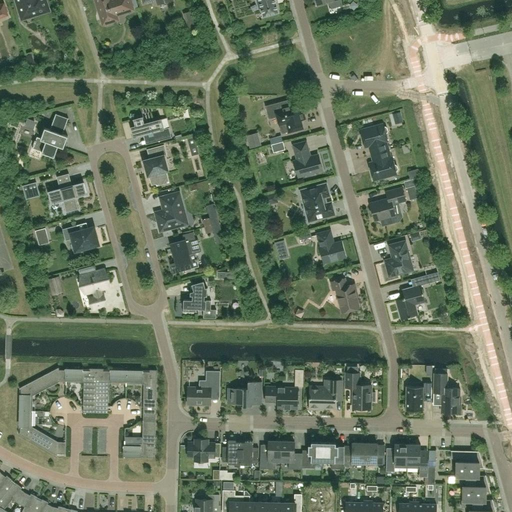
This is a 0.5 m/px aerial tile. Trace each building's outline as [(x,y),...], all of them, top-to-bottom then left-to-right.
[(43,0),(16,0),(22,19),(49,11),(45,0),(44,0),(43,0)] [(96,0),(104,23),(114,20),(113,15),(132,9),(129,0),(96,0)] [(256,0),(259,8),(261,8),(263,15),(263,17),(278,13),(274,0),(256,0)] [(290,106),(288,100),(266,106),(269,118),(277,116),(280,125),(282,133),(288,131),(289,132),(303,128),(300,120),(304,119),(302,112),(299,113),(296,104),(290,106)] [(56,113),(50,129),(45,128),(41,138),(37,137),(33,149),(37,150),(37,151),(54,157),(58,148),(62,150),(63,147),(64,148),(68,136),(63,134),(68,118),(56,113)] [(145,123),(143,116),(133,119),(135,125),(130,127),(133,138),(148,134),(150,143),(172,137),(169,127),(164,129),(161,118),(145,123)] [(383,124),(360,130),(365,147),(370,146),(372,154),(388,149),(385,141),(387,141),(385,133),(387,133),(388,131),(387,127),(385,126),(384,127),(383,124)] [(197,146),(195,136),(187,138),(190,148),(197,146)] [(284,149),(282,141),(272,144),(274,152),(284,149)] [(306,142),(293,145),(297,160),(294,161),(298,177),(307,174),(307,176),(314,174),(313,173),(322,170),(318,154),(309,157),(308,153),(309,153),(306,142)] [(166,155),(164,146),(148,150),(150,159),(144,160),(145,165),(144,165),(146,172),(147,171),(148,176),(150,175),(152,184),(157,183),(157,185),(163,183),(167,177),(166,173),(168,172),(164,156),(166,155)] [(388,149),(372,154),(374,162),(369,163),(374,180),(396,174),(396,171),(397,171),(398,169),(397,166),(395,164),(394,165),(392,157),(390,157),(388,149)] [(72,185),(69,173),(57,176),(60,188),(48,191),(51,204),(54,203),(54,204),(57,203),(57,202),(63,201),(66,212),(78,209),(75,197),(87,194),(84,182),(72,185)] [(406,188),(415,185),(413,179),(404,181),(406,188)] [(205,192),(210,190),(207,180),(197,183),(198,188),(205,192)] [(36,182),(23,186),(25,193),(38,189),(36,182)] [(326,184),(301,191),(309,221),(334,214),(331,205),(329,203),(326,204),(324,197),(327,196),(328,193),(326,184)] [(370,210),(371,215),(373,215),(374,220),(380,219),(381,224),(391,222),(389,216),(395,215),(393,206),(394,203),(405,200),(402,188),(386,192),(388,199),(370,204),(371,209),(370,210)] [(186,223),(178,194),(162,198),(165,209),(163,212),(157,213),(161,230),(186,223)] [(277,200),(276,194),(267,195),(268,202),(277,200)] [(148,203),(151,215),(157,214),(155,209),(162,207),(161,200),(148,203)] [(99,246),(97,239),(96,239),(94,233),(93,228),(85,230),(80,232),(78,232),(76,225),(63,229),(66,240),(74,238),(74,239),(75,244),(77,249),(84,247),(85,250),(99,246)] [(37,238),(39,238),(47,236),(45,227),(35,230),(37,238)] [(334,243),(330,230),(317,234),(320,247),(324,263),(346,257),(341,241),(334,243)] [(311,238),(309,231),(297,234),(299,241),(311,238)] [(421,238),(419,232),(410,235),(412,241),(421,238)] [(186,242),(185,240),(171,244),(176,262),(169,264),(172,274),(191,269),(189,261),(191,261),(189,255),(201,251),(198,239),(186,242)] [(413,270),(405,241),(389,245),(393,258),(392,259),(391,259),(385,261),(389,276),(413,270)] [(104,270),(82,276),(86,292),(93,290),(95,297),(91,298),(93,307),(105,304),(100,288),(108,286),(104,270)] [(438,272),(426,275),(428,283),(440,280),(438,272)] [(58,277),(49,280),(51,286),(60,283),(58,277)] [(347,286),(345,278),(331,282),(333,290),(336,289),(338,298),(337,300),(338,304),(340,305),(342,312),(359,307),(354,289),(356,289),(354,284),(347,286)] [(205,288),(204,281),(192,284),(194,291),(190,292),(190,296),(192,296),(192,300),(183,300),(183,311),(183,312),(197,312),(197,309),(206,309),(206,300),(205,300),(205,296),(207,296),(207,287),(205,288)] [(425,302),(421,285),(402,290),(403,296),(405,297),(404,300),(402,298),(396,300),(401,319),(418,315),(415,304),(425,302)] [(33,396),(59,382),(59,381),(66,382),(66,384),(67,368),(66,368),(66,370),(59,370),(59,368),(59,367),(19,388),(20,389),(20,388),(21,390),(21,410),(19,410),(19,411),(35,411),(33,411),(33,396)] [(67,368),(66,384),(67,384),(67,382),(84,382),(83,412),(96,413),(97,368),(90,368),(90,369),(90,370),(67,370),(67,368)] [(104,369),(97,368),(96,413),(108,413),(109,383),(126,383),(126,386),(127,369),(126,369),(126,371),(103,371),(103,369),(104,369)] [(143,413),(143,414),(156,414),(156,407),(157,370),(150,370),(150,372),(127,371),(127,369),(126,386),(127,386),(127,383),(144,384),(143,407),(143,413)] [(211,390),(220,390),(220,371),(206,370),(206,380),(199,380),(199,387),(188,387),(188,404),(211,405),(211,390)] [(359,383),(360,373),(346,373),(346,387),(352,388),(352,392),(354,392),(353,408),(358,408),(358,410),(365,410),(365,408),(370,408),(370,401),(375,401),(375,392),(370,392),(371,385),(362,385),(362,383),(359,383)] [(447,388),(448,374),(434,373),(434,393),(442,393),(441,412),(460,412),(461,397),(460,397),(460,388),(447,388)] [(325,380),(325,387),(310,386),(309,407),(311,409),(316,409),(318,408),(318,407),(335,408),(336,400),(342,400),(342,380),(325,380)] [(248,388),(237,388),(228,388),(228,403),(243,404),(243,406),(252,406),(252,404),(261,404),(262,381),(248,381),(248,388)] [(424,400),(431,401),(432,383),(424,382),(424,386),(405,386),(405,410),(424,410),(424,400)] [(278,387),(279,387),(266,386),(265,401),(266,401),(275,401),(278,402),(278,408),(297,409),(298,388),(278,387)] [(35,411),(19,411),(21,411),(20,432),(19,433),(18,433),(57,456),(57,455),(57,453),(65,454),(65,455),(64,455),(64,456),(65,456),(65,439),(65,440),(65,442),(58,442),(32,426),(33,411),(35,411)] [(156,414),(143,414),(143,420),(142,443),(125,443),(125,440),(124,457),(125,457),(125,455),(148,456),(148,457),(148,458),(155,458),(156,421),(156,414)] [(208,443),(208,439),(195,439),(195,443),(188,442),(188,456),(195,457),(195,460),(208,460),(208,457),(214,457),(215,443),(208,443)] [(234,466),(240,466),(241,442),(236,442),(236,440),(228,440),(228,444),(228,448),(223,447),(222,447),(222,462),(223,462),(223,461),(228,461),(228,464),(234,464),(234,466)] [(245,442),(241,442),(240,466),(240,464),(253,464),(253,461),(258,462),(258,447),(258,448),(253,448),(253,440),(245,440),(245,442)] [(273,461),(281,462),(282,441),(269,441),(268,452),(260,452),(260,468),(273,469),(273,461)] [(302,468),(302,450),(302,453),(294,453),(294,441),(282,441),(281,462),(289,462),(289,469),(302,469),(302,468)] [(315,462),(323,462),(323,442),(311,442),(311,445),(308,445),(308,450),(302,450),(302,468),(315,468),(315,462)] [(344,469),(344,465),(344,451),(338,451),(338,445),(336,445),(336,442),(323,442),(323,462),(331,462),(331,468),(344,469)] [(344,451),(344,465),(352,466),(352,463),(365,463),(366,443),(352,443),(352,446),(345,446),(344,451)] [(377,443),(366,443),(365,463),(377,464),(377,465),(384,465),(385,447),(377,447),(377,443)] [(395,468),(407,468),(408,444),(395,444),(394,456),(386,456),(386,471),(394,471),(395,468)] [(428,450),(420,450),(421,444),(408,444),(407,468),(419,468),(419,477),(428,477),(428,466),(428,450)] [(456,475),(479,475),(479,468),(483,468),(484,468),(479,451),(451,450),(451,458),(459,459),(459,461),(456,461),(456,475)] [(235,476),(235,468),(220,468),(220,476),(235,476)] [(0,499),(13,483),(11,481),(12,480),(13,480),(7,475),(6,475),(7,476),(1,482),(0,481),(0,499)] [(485,475),(479,475),(456,475),(456,476),(455,476),(454,483),(466,483),(466,485),(463,485),(463,499),(486,500),(486,492),(490,492),(490,493),(491,493),(486,475),(485,475)] [(13,483),(0,499),(0,511),(10,511),(4,508),(12,498),(18,503),(25,492),(21,489),(22,488),(17,483),(16,483),(17,484),(16,485),(13,483)] [(230,509),(230,511),(243,511),(244,500),(244,496),(234,496),(234,490),(223,490),(223,509),(230,509)] [(32,511),(39,499),(36,498),(37,497),(37,496),(31,493),(31,494),(30,495),(25,492),(18,503),(25,506),(21,511),(32,511)] [(196,499),(196,506),(195,506),(195,511),(196,511),(195,511),(212,511),(213,505),(219,505),(219,494),(208,494),(208,499),(196,499)] [(282,502),(282,511),(300,511),(301,494),(295,494),(295,502),(282,502)] [(39,499),(32,511),(50,511),(53,506),(48,504),(48,502),(48,503),(49,502),(42,499),(42,500),(42,501),(39,499)] [(486,500),(463,499),(463,500),(461,500),(461,507),(472,507),(472,510),(470,510),(469,511),(496,511),(492,499),(492,500),(486,500)] [(243,511),(256,511),(257,502),(249,501),(249,500),(244,500),(243,511)] [(372,511),(373,502),(372,502),(372,500),(364,500),(364,502),(358,502),(358,511),(372,511)] [(257,502),(256,511),(269,511),(269,502),(257,502)] [(282,511),(282,502),(269,502),(269,511),(282,511)] [(358,511),(358,502),(346,502),(345,511),(358,511)] [(373,502),(372,511),(382,511),(383,503),(373,502)] [(425,511),(425,504),(420,504),(421,502),(411,502),(410,504),(411,504),(410,511),(425,511)] [(410,511),(411,504),(410,504),(400,503),(399,511),(410,511)]
